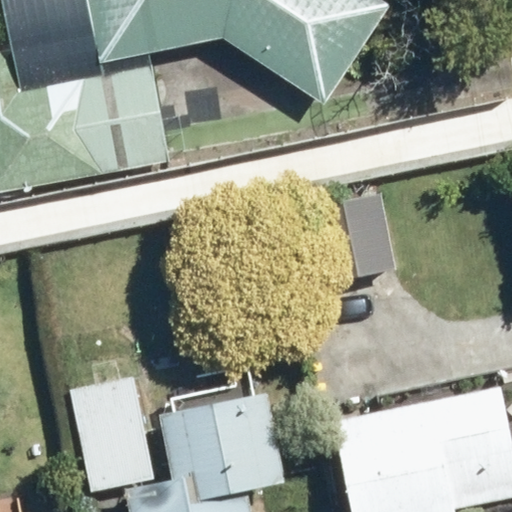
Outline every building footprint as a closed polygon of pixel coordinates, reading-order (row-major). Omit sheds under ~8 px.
[(20,0),(27,40),(0,44),(0,182),(1,188),(181,162),(166,59),(252,46),(251,42),(340,100),(405,0),(20,0)] [(407,269),(394,186),(303,200),(316,283),(407,269)] [(265,511),(259,476),(300,469),(284,382),(267,385),(262,357),(194,369),(198,391),(177,395),(191,470),(169,474),(140,479),(145,511),(265,511)] [(80,378),(100,487),(140,479),(169,474),(148,365),(80,378)] [(511,384),(353,413),(370,511),(463,511),(461,500),(511,490),(511,384)] [(0,511),(8,511),(4,483),(0,484),(0,511)]
